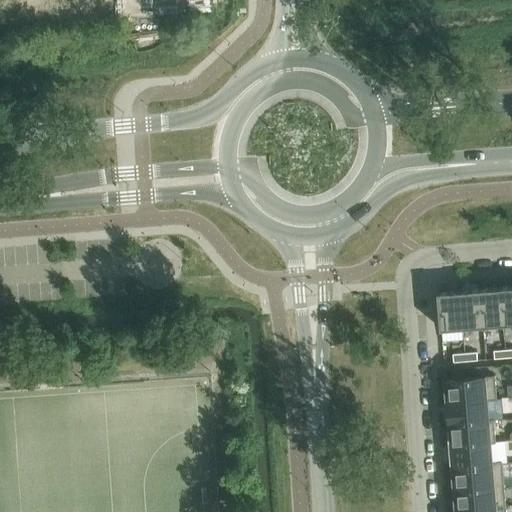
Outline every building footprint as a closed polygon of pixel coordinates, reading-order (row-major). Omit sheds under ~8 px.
[(511,286),(501,287),(504,324),(511,323),(511,286)] [(501,287),(481,289),(484,326),(504,324),(501,287)] [(481,289),(460,291),(463,328),(484,326),(481,289)] [(460,291),(439,293),(442,330),(463,328),(460,291)] [(506,350),(494,351),(495,359),(507,358),(506,350)] [(478,352),(466,353),(466,361),(478,360),(478,352)] [(466,353),(454,354),(454,362),(466,361),(466,353)] [(496,376),(446,380),(448,402),(498,398),(496,376)] [(498,398),(448,402),(449,424),(495,420),(495,419),(490,420),(488,401),(498,400),(498,398)] [(495,420),(449,424),(451,446),(496,442),(495,420)] [(496,442),(451,446),(453,467),(503,463),(503,462),(493,463),(492,444),(496,443),(496,442)] [(503,463),(453,467),(455,489),(505,484),(503,463)] [(505,484),(455,489),(456,510),(506,506),(505,484)]
